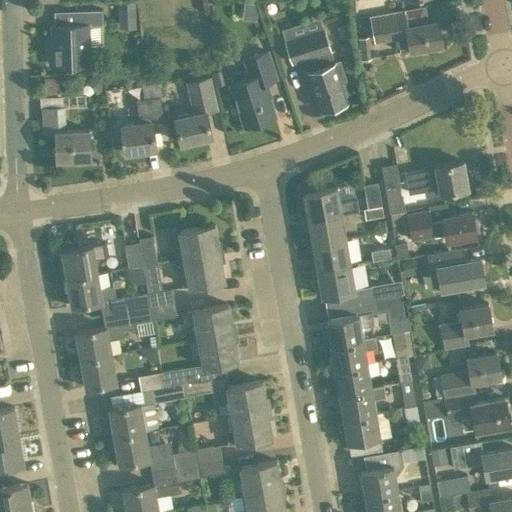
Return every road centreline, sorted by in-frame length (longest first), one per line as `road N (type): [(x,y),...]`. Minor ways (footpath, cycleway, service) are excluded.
road 1 (residential): [(319,511),(264,166)]
road 2 (residential): [(69,511),(18,212)]
road 3 (residential): [(264,166),(502,65)]
road 4 (residential): [(18,212),(264,166)]
road 5 (residential): [(18,212),(9,0)]
